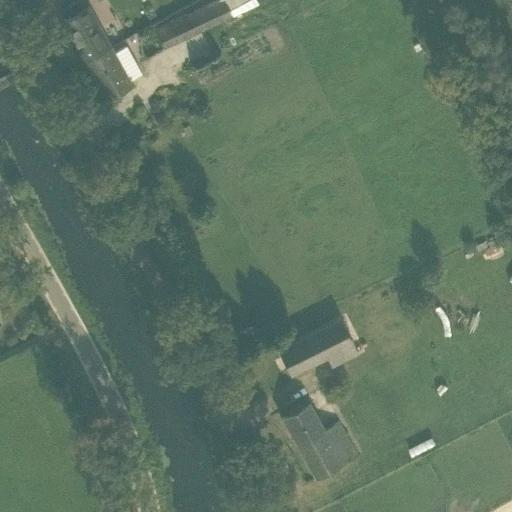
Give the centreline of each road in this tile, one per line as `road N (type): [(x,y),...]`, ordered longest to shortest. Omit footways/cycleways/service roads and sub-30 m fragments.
road 1 (unclassified): [(252,511),(225,419),(1,0)]
road 2 (tertiary): [(151,511),(105,386),(0,195)]
